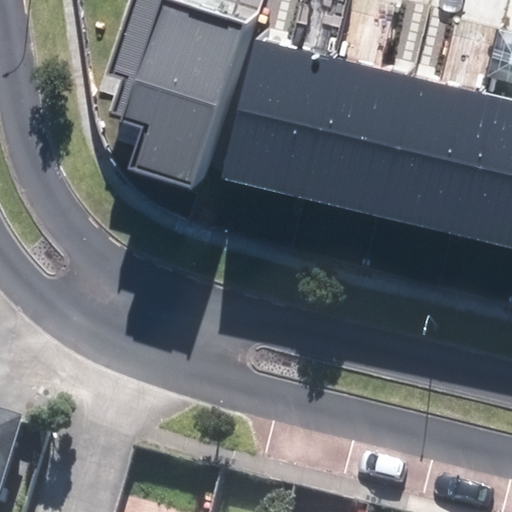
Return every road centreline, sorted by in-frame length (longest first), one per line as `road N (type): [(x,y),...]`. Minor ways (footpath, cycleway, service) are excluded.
road 1 (residential): [(511,460),(332,416),(133,348)]
road 2 (residential): [(154,286),(511,380)]
road 3 (residential): [(0,17),(24,126),(59,200),(154,286)]
road 4 (residential): [(133,348),(90,511)]
road 5 (residential): [(133,348),(15,270),(0,251)]
